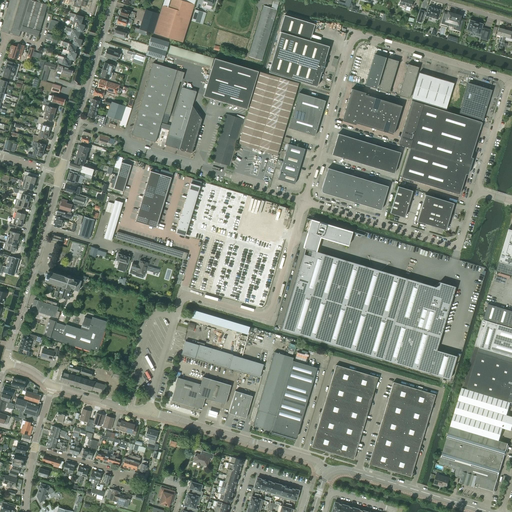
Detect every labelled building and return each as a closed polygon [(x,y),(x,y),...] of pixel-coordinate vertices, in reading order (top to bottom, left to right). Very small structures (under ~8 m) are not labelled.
[(10,0),(1,31),(19,36),(20,30),(27,10),(29,0),(10,0)] [(29,0),(27,10),(20,30),(38,36),(47,5),(31,0),(29,0)] [(154,34),(182,42),(193,5),(194,0),(164,0),(163,5),(154,34)] [(261,60),(278,0),(273,0),(271,8),(264,6),(249,57),(261,60)] [(350,8),(349,9),(349,10),(350,10),(351,10),(352,10),(352,11),(353,11),(354,11),(354,12),(355,12),(356,12),(357,12),(357,11),(357,10),(358,9),(358,8),(357,8),(356,7),(355,7),(355,6),(355,5),(355,4),(354,4),(353,4),(353,3),(352,3),(351,3),(351,4),(350,4),(350,5),(350,6),(350,7),(350,8)] [(424,12),(424,11),(419,10),(416,21),(421,23),(423,15),(425,15),(425,16),(437,19),(438,19),(440,19),(441,14),(439,13),(440,10),(428,6),(426,12),(424,12)] [(127,17),(129,11),(121,8),(119,15),(127,17)] [(145,9),(140,28),(153,32),(159,14),(145,9)] [(195,9),(192,21),(199,23),(202,11),(195,9)] [(444,12),(441,23),(447,25),(448,22),(454,23),(453,29),(460,31),(463,20),(459,19),(460,16),(448,12),(448,13),(444,12)] [(70,20),(84,25),(81,24),(83,17),(69,13),(68,15),(71,16),(70,20)] [(310,40),(315,24),(285,15),(274,51),(323,66),(329,46),(310,40)] [(116,20),(116,22),(117,23),(125,26),(126,22),(127,23),(131,24),(132,20),(128,19),(128,20),(118,17),(118,19),(116,20)] [(472,19),(471,19),(471,18),(470,19),(469,19),(468,20),(466,29),(467,29),(466,30),(470,31),(470,32),(471,32),(471,33),(472,33),(472,34),(473,34),(474,33),(474,32),(475,32),(478,33),(478,36),(480,37),(480,38),(487,40),(490,30),(483,28),(483,29),(480,28),(481,24),(477,23),(477,22),(473,21),(473,22),(473,21),(473,20),(472,19)] [(66,27),(82,32),(84,25),(70,20),(70,21),(69,23),(72,24),(71,28),(66,27)] [(58,24),(50,22),(49,25),(48,29),(53,31),(54,26),(57,27),(58,24)] [(82,32),(66,27),(65,30),(68,31),(66,35),(82,40),(82,39),(78,38),(80,31),(82,32)] [(151,37),(152,33),(141,29),(141,30),(135,28),(134,32),(129,49),(164,60),(169,42),(151,37)] [(500,45),(504,30),(498,28),(496,34),(500,35),(496,47),(501,48),(502,46),(500,45)] [(126,35),(127,33),(115,29),(114,32),(113,32),(112,34),(113,34),(113,35),(118,37),(119,38),(120,39),(121,38),(124,39),(125,35),(126,35)] [(502,46),(501,48),(502,45),(505,46),(506,43),(503,42),(505,36),(511,38),(511,37),(511,31),(504,30),(500,45),(502,46)] [(82,40),(66,35),(68,35),(67,38),(70,39),(69,43),(63,41),(80,47),(82,40)] [(80,47),(63,41),(62,44),(64,45),(63,49),(75,52),(77,46),(80,47)] [(21,57),(24,45),(18,44),(17,47),(11,45),(7,57),(17,60),(18,56),(21,57)] [(63,49),(62,52),(68,54),(66,58),(74,60),(77,53),(75,52),(63,49)] [(107,49),(105,57),(116,60),(118,53),(107,49)] [(127,50),(126,53),(132,55),(131,57),(133,58),(135,53),(127,50)] [(274,51),(268,72),(317,86),(323,66),(274,51)] [(376,56),(374,55),(365,85),(376,88),(386,57),(376,54),(376,56)] [(74,60),(57,55),(56,58),(59,59),(58,63),(69,67),(71,60),(74,61),(74,60)] [(250,104),(248,103),(258,71),(215,58),(203,96),(208,97),(247,109),(247,107),(249,108),(250,104)] [(386,63),(397,66),(398,61),(388,58),(386,63)] [(5,69),(17,72),(20,64),(6,60),(5,64),(6,64),(5,69)] [(45,61),(42,74),(48,75),(50,70),(54,71),(56,65),(45,61)] [(103,69),(111,72),(112,69),(114,69),(115,66),(113,65),(105,63),(103,69)] [(161,122),(177,70),(153,63),(131,134),(155,142),(160,128),(161,122)] [(397,66),(386,63),(385,68),(395,71),(397,66)] [(406,69),(417,72),(418,67),(408,64),(406,69)] [(73,70),(63,67),(59,65),(57,71),(61,72),(61,73),(71,75),(72,74),(73,73),(72,71),(73,70)] [(395,71),(385,68),(383,73),(394,76),(395,71)] [(17,72),(5,69),(4,73),(3,73),(1,77),(15,81),(17,72)] [(111,72),(103,69),(101,76),(109,78),(110,76),(111,77),(113,72),(111,72)] [(405,74),(415,77),(417,72),(406,69),(405,74)] [(277,155),(298,83),(260,71),(250,104),(249,108),(239,143),(277,155)] [(454,83),(419,72),(411,98),(446,109),(454,83)] [(382,78),(392,82),(394,76),(383,73),(382,78)] [(415,77),(405,74),(403,79),(414,83),(415,77)] [(392,82),(382,78),(380,84),(390,87),(392,82)] [(1,79),(0,81),(0,85),(5,88),(12,90),(13,87),(6,85),(7,81),(1,79)] [(107,89),(106,92),(116,95),(117,92),(120,93),(121,88),(118,87),(119,85),(100,79),(97,89),(101,90),(101,89),(103,89),(103,88),(107,89)] [(414,83),(403,79),(402,85),(412,88),(414,83)] [(184,87),(194,89),(195,83),(186,81),(184,87)] [(468,83),(459,113),(482,120),(491,90),(468,83)] [(53,84),(51,91),(59,93),(61,86),(53,84)] [(390,87),(380,84),(378,89),(389,92),(390,87)] [(412,88),(402,85),(400,90),(411,93),(412,88)] [(165,144),(179,149),(192,152),(201,119),(192,105),(196,91),(182,87),(171,125),(169,130),(165,144)] [(97,89),(95,88),(94,91),(93,91),(93,93),(93,94),(102,97),(104,91),(106,92),(107,89),(103,88),(103,89),(101,89),(101,90),(97,89)] [(352,89),(350,94),(364,98),(365,94),(365,93),(352,89)] [(411,93),(400,90),(398,95),(409,98),(411,93)] [(299,92),(288,128),(315,136),(325,100),(299,92)] [(350,94),(349,99),(362,103),(364,98),(350,94)] [(362,103),(360,109),(366,110),(370,96),(365,94),(364,98),(362,103)] [(65,99),(52,95),(50,100),(63,104),(65,99)] [(370,96),(366,110),(371,112),(375,98),(370,96)] [(375,98),(371,112),(376,113),(380,99),(375,98)] [(91,105),(97,107),(98,103),(100,104),(100,101),(93,99),(91,105)] [(105,99),(104,103),(110,105),(106,116),(121,120),(119,125),(125,127),(131,110),(131,108),(105,99)] [(349,99),(347,105),(360,109),(362,103),(349,99)] [(380,99),(376,113),(382,115),(386,101),(380,99)] [(412,100),(410,106),(421,109),(423,104),(412,100)] [(43,111),(45,112),(54,114),(56,108),(51,107),(52,104),(43,101),(42,104),(45,105),(43,111)] [(386,101),(382,115),(387,117),(391,102),(386,101)] [(391,102),(387,117),(392,118),(396,104),(391,102)] [(396,104),(392,118),(397,120),(402,105),(396,104)] [(481,122),(423,104),(421,109),(420,114),(418,120),(417,125),(415,130),(413,136),(412,141),(410,147),(401,176),(459,194),(481,122)] [(347,105),(345,110),(359,114),(360,109),(347,105)] [(410,106),(408,111),(420,114),(421,109),(410,106)] [(357,119),(356,123),(361,124),(366,110),(360,109),(359,114),(357,119)] [(345,110),(344,115),(357,119),(359,114),(345,110)] [(366,110),(361,124),(367,126),(371,112),(366,110)] [(408,111),(407,116),(418,120),(420,114),(408,111)] [(38,120),(46,122),(47,119),(52,121),(54,114),(45,112),(44,118),(39,117),(38,120)] [(371,112),(367,126),(372,128),(376,113),(371,112)] [(376,113),(372,128),(377,129),(382,115),(376,113)] [(244,119),(225,114),(212,158),(211,161),(230,166),(244,119)] [(344,115),(342,120),(355,124),(356,123),(357,119),(344,115)] [(382,115),(377,129),(383,131),(387,117),(382,115)] [(417,125),(418,120),(407,116),(405,122),(417,125)] [(387,117),(383,131),(388,132),(392,118),(387,117)] [(392,118),(388,132),(393,134),(397,120),(392,118)] [(40,130),(49,133),(51,126),(45,125),(46,122),(38,120),(37,123),(42,124),(40,130)] [(405,122),(404,127),(415,130),(417,125),(405,122)] [(413,136),(415,130),(404,127),(402,132),(413,136)] [(33,138),(41,140),(42,138),(47,139),(49,133),(40,130),(38,136),(33,135),(33,138)] [(91,139),(93,134),(84,131),(82,137),(81,138),(81,139),(81,140),(81,141),(88,143),(89,139),(91,139)] [(412,141),(413,136),(402,132),(400,137),(412,141)] [(332,154),(394,173),(400,152),(338,133),(332,154)] [(109,138),(100,135),(98,140),(108,143),(109,138)] [(410,147),(412,141),(400,137),(398,144),(410,147)] [(35,149),(43,151),(45,145),(40,143),(41,140),(33,138),(32,141),(37,142),(35,149)] [(288,143),(286,152),(302,157),(305,148),(288,143)] [(78,151),(86,153),(88,147),(80,145),(78,151)] [(43,151),(35,149),(33,155),(28,153),(27,156),(36,159),(37,156),(41,157),(43,151)] [(76,156),(85,159),(86,153),(78,151),(76,156)] [(286,152),(283,161),(300,166),(302,157),(286,152)] [(85,159),(76,156),(74,162),(83,165),(85,159)] [(280,170),(297,175),(300,166),(283,161),(280,170)] [(91,178),(94,169),(70,162),(68,168),(82,172),(81,175),(91,178)] [(121,162),(113,188),(123,191),(131,165),(121,162)] [(322,188),(321,189),(321,190),(321,191),(322,191),(322,192),(323,192),(324,193),(381,210),(388,186),(328,168),(322,188)] [(280,170),(278,179),(294,184),(297,175),(280,170)] [(23,181),(34,184),(36,177),(30,176),(31,173),(24,171),(23,174),(25,175),(23,181)] [(79,178),(80,175),(77,174),(77,173),(70,171),(67,180),(74,183),(75,181),(78,182),(79,180),(80,180),(80,178),(79,178)] [(150,171),(135,221),(156,227),(171,177),(150,171)] [(190,183),(175,233),(185,236),(200,186),(201,181),(192,178),(191,183),(190,183)] [(19,189),(26,191),(26,188),(32,190),(34,184),(23,181),(22,187),(20,186),(19,189)] [(66,184),(64,190),(79,194),(80,191),(78,191),(78,187),(75,187),(75,186),(66,184)] [(404,217),(405,213),(412,190),(398,186),(390,213),(404,217)] [(18,199),(29,202),(30,196),(25,194),(26,191),(19,189),(18,192),(20,193),(18,199)] [(96,198),(96,199),(97,199),(98,199),(99,200),(100,200),(101,201),(102,201),(103,201),(103,200),(104,199),(104,198),(104,197),(105,196),(105,195),(105,194),(105,193),(104,193),(103,193),(102,193),(101,193),(101,194),(101,195),(101,196),(100,196),(99,196),(98,195),(97,195),(97,196),(96,197),(96,198)] [(446,230),(447,226),(454,203),(425,194),(417,221),(446,230)] [(74,209),(75,205),(67,203),(67,200),(61,198),(60,204),(59,208),(70,211),(71,208),(74,209)] [(14,207),(20,209),(21,207),(27,208),(29,202),(18,199),(16,205),(15,204),(14,207)] [(104,238),(111,240),(123,202),(115,200),(104,238)] [(111,213),(113,203),(108,202),(105,211),(111,213)] [(13,217),(23,220),(25,214),(19,212),(20,209),(14,207),(13,211),(14,211),(13,217)] [(57,210),(56,215),(64,217),(71,218),(72,212),(66,211),(66,212),(57,210)] [(60,227),(63,217),(55,216),(53,225),(60,227)] [(82,225),(94,228),(95,226),(92,226),(94,219),(84,216),(82,225)] [(23,220),(13,217),(11,223),(9,223),(8,226),(15,228),(16,225),(21,227),(23,220)] [(305,248),(281,329),(429,373),(436,350),(455,286),(440,282),(439,284),(435,286),(317,251),(321,237),(348,245),(352,232),(352,231),(345,229),(312,220),(311,219),(303,247),(305,248)] [(94,228),(82,225),(79,236),(89,239),(91,231),(93,232),(94,228)] [(511,228),(508,228),(498,260),(511,264),(511,228)] [(7,236),(18,239),(20,233),(9,230),(7,236)] [(66,244),(67,240),(66,240),(66,238),(52,234),(50,240),(66,244)] [(5,242),(16,245),(18,239),(7,236),(5,242)] [(16,245),(5,242),(4,248),(14,251),(16,245)] [(89,255),(96,257),(96,254),(98,250),(98,249),(91,247),(89,255)] [(127,263),(129,257),(118,254),(116,260),(119,261),(118,267),(122,268),(124,262),(127,263)] [(6,267),(15,269),(19,259),(9,256),(6,267)] [(144,274),(148,263),(139,260),(138,265),(137,264),(132,262),(130,269),(136,270),(136,272),(144,274)] [(0,265),(0,272),(3,274),(4,272),(14,275),(15,269),(6,267),(0,265)] [(70,288),(76,290),(78,291),(81,280),(75,278),(70,277),(71,276),(67,275),(67,276),(50,271),(48,270),(47,273),(45,278),(46,278),(45,281),(57,284),(70,288)] [(70,288),(57,284),(54,295),(67,299),(70,288)] [(38,301),(34,300),(31,309),(35,310),(57,318),(59,312),(57,311),(58,307),(56,306),(57,303),(39,297),(38,301),(38,300),(38,301)] [(511,326),(511,311),(488,304),(484,318),(511,326)] [(107,321),(102,320),(92,317),(92,319),(84,317),(81,329),(66,324),(66,325),(56,322),(57,321),(49,319),(44,335),(56,339),(55,340),(75,346),(75,345),(90,350),(90,348),(93,349),(95,344),(100,346),(107,321)] [(482,319),(462,387),(467,389),(478,351),(511,361),(511,327),(499,324),(482,319)] [(23,335),(19,348),(28,351),(32,338),(23,335)] [(263,363),(203,346),(204,343),(198,341),(197,344),(185,340),(181,354),(259,377),(263,363)] [(52,360),(53,355),(56,356),(58,349),(55,348),(54,352),(43,348),(40,356),(52,360)] [(467,389),(510,401),(511,401),(511,383),(509,382),(509,381),(511,382),(511,361),(478,351),(467,389)] [(271,429),(293,357),(274,352),(253,424),(271,429)] [(296,436),(317,367),(292,360),(272,429),(296,436)] [(91,391),(94,381),(71,375),(72,371),(79,373),(80,368),(76,367),(77,366),(74,365),(73,366),(69,364),(68,369),(70,370),(68,374),(62,372),(59,381),(91,391)] [(353,459),(377,377),(336,364),(311,446),(353,459)] [(91,376),(92,372),(82,368),(80,373),(91,376)] [(172,399),(179,401),(200,407),(203,397),(225,404),(230,385),(202,376),(200,384),(178,377),(176,385),(177,385),(172,399)] [(23,389),(26,382),(13,378),(11,385),(23,389)] [(94,381),(91,391),(103,394),(105,385),(94,381)] [(410,476),(435,394),(393,382),(369,463),(410,476)] [(14,396),(16,389),(4,385),(4,386),(3,387),(3,388),(3,389),(2,392),(14,396)] [(510,401),(467,389),(462,387),(450,425),(498,440),(503,425),(511,428),(511,424),(511,415),(506,414),(510,401)] [(24,399),(27,400),(38,403),(40,395),(26,391),(24,399)] [(246,418),(252,396),(235,391),(228,412),(246,418)] [(9,401),(11,395),(2,393),(1,393),(0,396),(1,396),(0,399),(9,401)] [(16,403),(15,406),(25,409),(24,412),(38,416),(41,405),(37,404),(38,403),(27,400),(17,397),(15,403),(16,403)] [(12,407),(13,404),(0,399),(0,408),(4,410),(6,405),(9,406),(11,407),(12,407)] [(78,419),(80,419),(87,421),(86,425),(89,426),(91,419),(88,419),(90,411),(83,409),(81,415),(79,415),(78,419)] [(217,413),(209,410),(207,416),(216,418),(217,413)] [(0,422),(7,424),(9,416),(0,412),(0,422)] [(70,423),(71,421),(66,419),(67,415),(64,414),(65,413),(61,412),(61,413),(58,412),(55,421),(62,423),(62,422),(66,423),(68,423),(69,422),(70,423)] [(91,419),(89,426),(92,427),(93,423),(101,426),(104,415),(96,413),(94,420),(91,419)] [(111,429),(114,418),(106,416),(103,426),(111,429)] [(125,431),(128,422),(121,420),(121,421),(118,420),(115,430),(118,431),(119,429),(125,431)] [(32,426),(30,425),(30,422),(25,421),(23,429),(21,429),(20,432),(30,435),(32,426)] [(128,422),(125,431),(132,433),(131,435),(134,436),(137,426),(134,425),(134,424),(128,422)] [(461,477),(459,482),(474,486),(475,482),(480,483),(479,486),(493,490),(508,443),(498,440),(450,425),(439,464),(444,465),(448,466),(456,469),(463,471),(461,477)] [(52,429),(52,431),(65,435),(66,435),(67,432),(65,432),(65,431),(60,430),(60,428),(53,426),(52,426),(51,429),(52,429)] [(155,443),(158,431),(147,428),(145,437),(149,438),(147,442),(148,442),(147,448),(153,450),(153,449),(157,450),(158,445),(155,443)] [(29,443),(31,436),(23,434),(21,441),(29,443)] [(48,441),(61,445),(62,443),(59,442),(58,443),(56,442),(57,438),(49,436),(48,439),(49,439),(48,441)] [(73,454),(77,441),(78,438),(76,437),(74,443),(71,442),(68,452),(73,454)] [(86,458),(91,440),(89,439),(87,444),(88,444),(87,447),(88,447),(87,450),(84,449),(81,456),(86,458)] [(15,451),(25,453),(26,448),(24,447),(25,442),(27,443),(18,440),(17,444),(16,446),(15,448),(15,451)] [(91,440),(86,458),(91,459),(93,452),(93,451),(94,448),(96,448),(98,442),(91,440)] [(61,445),(48,441),(48,442),(47,442),(46,445),(47,445),(47,446),(54,448),(55,444),(58,445),(57,446),(61,447),(60,449),(65,451),(66,446),(61,445)] [(124,457),(122,462),(124,462),(123,465),(127,467),(130,455),(132,449),(133,445),(127,443),(127,442),(127,443),(125,448),(126,446),(129,447),(128,453),(129,453),(129,454),(128,454),(127,458),(124,457)] [(101,459),(104,449),(102,448),(100,453),(97,452),(96,457),(101,459)] [(109,456),(107,461),(113,463),(116,453),(113,452),(112,456),(109,456)] [(212,458),(213,454),(205,452),(204,455),(195,453),(193,462),(196,463),(196,465),(200,466),(200,464),(207,466),(210,458),(212,458)] [(130,455),(127,467),(132,468),(134,460),(135,456),(130,455)] [(42,460),(51,463),(59,465),(61,461),(44,456),(42,460)] [(134,460),(132,468),(136,469),(137,466),(138,467),(139,462),(140,458),(137,458),(137,457),(135,456),(134,460)] [(228,462),(241,466),(243,460),(232,457),(230,463),(228,462)] [(147,470),(147,467),(146,467),(148,461),(143,460),(139,470),(144,472),(145,469),(147,470)] [(241,466),(228,462),(226,468),(239,472),(241,466)] [(10,464),(8,469),(10,470),(9,475),(16,477),(18,472),(19,472),(20,468),(13,466),(13,465),(10,464)] [(59,468),(53,466),(51,474),(57,476),(59,468)] [(83,467),(79,482),(81,483),(82,478),(82,476),(86,477),(88,469),(83,467)] [(46,477),(48,470),(40,468),(38,475),(46,477)] [(239,472),(226,468),(226,469),(228,469),(226,475),(237,478),(239,472)] [(456,469),(454,475),(460,477),(459,482),(461,477),(463,471),(456,469)] [(92,486),(91,492),(103,496),(104,491),(101,490),(103,485),(100,484),(99,489),(94,488),(96,483),(98,483),(99,480),(102,473),(97,471),(92,486)] [(446,486),(449,477),(444,476),(443,477),(439,476),(439,474),(437,474),(434,483),(446,486)] [(14,486),(17,479),(5,475),(3,482),(7,483),(6,486),(11,487),(12,485),(14,486)] [(237,478),(226,475),(225,481),(223,480),(223,481),(236,484),(237,478)] [(259,491),(262,479),(261,478),(261,479),(257,477),(253,489),(259,491)] [(262,479),(259,491),(260,489),(265,490),(267,481),(264,479),(262,479)] [(236,484),(223,481),(221,487),(234,490),(235,484),(236,484)] [(267,481),(265,490),(270,492),(273,482),(271,481),(271,482),(267,481)] [(196,493),(202,495),(203,491),(200,491),(202,485),(191,482),(190,482),(189,485),(190,486),(189,488),(197,490),(196,493)] [(273,482),(270,492),(275,493),(274,495),(274,496),(278,484),(274,483),(274,482),(273,482)] [(50,493),(53,491),(51,489),(49,488),(49,486),(41,484),(40,486),(38,487),(39,489),(37,496),(40,501),(45,498),(47,492),(50,493)] [(278,484),(274,496),(279,497),(283,485),(282,485),(278,484)] [(283,485),(279,497),(285,499),(288,487),(284,486),(284,485),(283,485)] [(159,495),(162,496),(160,503),(165,505),(164,505),(166,505),(168,506),(170,499),(172,499),(173,494),(171,494),(172,491),(161,487),(159,495)] [(234,490),(221,487),(219,493),(232,496),(234,490)] [(288,487),(285,499),(290,500),(293,488),(292,488),(288,487)] [(293,488),(290,500),(291,498),(296,499),(299,490),(295,489),(295,488),(293,488)] [(129,500),(130,498),(119,494),(120,492),(118,492),(118,491),(112,489),(112,490),(109,489),(106,497),(117,501),(118,499),(125,501),(126,499),(129,500)] [(202,495),(196,493),(195,495),(188,493),(187,495),(186,495),(185,499),(197,502),(196,502),(199,503),(200,497),(201,497),(202,495)] [(232,496),(219,493),(221,493),(219,499),(230,503),(232,496)] [(249,502),(262,505),(263,500),(251,496),(250,500),(249,502)] [(197,502),(185,499),(184,502),(185,503),(184,505),(191,507),(191,510),(197,511),(198,509),(195,508),(196,502),(197,502)] [(0,500),(0,504),(1,505),(0,509),(0,511),(3,511),(14,511),(15,511),(14,511),(13,510),(14,506),(10,505),(9,505),(6,504),(7,502),(0,500)] [(215,506),(228,510),(229,504),(217,501),(215,506)] [(249,503),(248,507),(258,510),(260,511),(262,505),(249,502),(249,503)] [(268,509),(268,510),(271,510),(272,510),(272,509),(272,508),(272,507),(273,507),(275,507),(276,507),(276,506),(276,505),(276,504),(275,504),(275,503),(274,503),(273,503),(272,503),(271,503),(271,502),(270,502),(270,504),(269,506),(269,508),(268,508),(268,509)] [(333,511),(337,511),(340,503),(339,503),(335,502),(332,511),(333,511)] [(340,503),(337,511),(343,511),(345,505),(341,504),(340,503)]
